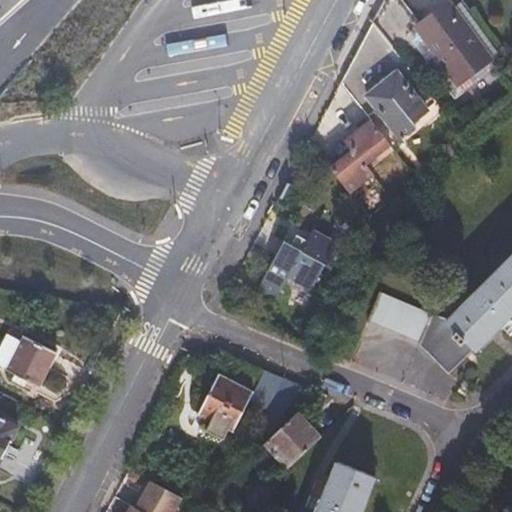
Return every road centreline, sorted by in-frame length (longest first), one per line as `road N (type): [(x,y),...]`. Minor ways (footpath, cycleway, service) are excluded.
road 1 (residential): [(175,308),(460,429)]
road 2 (residential): [(68,511),(175,308)]
road 3 (tertiary): [(231,196),(337,0)]
road 4 (tertiary): [(0,225),(58,237),(185,289)]
